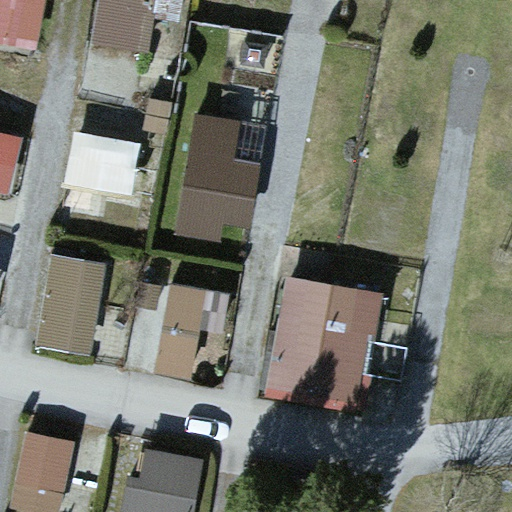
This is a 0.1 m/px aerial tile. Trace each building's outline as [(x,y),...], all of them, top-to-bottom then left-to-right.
[(99,0),(92,32),(148,44),(157,0),(99,0)] [(220,230),(221,213),(258,215),(264,109),(192,104),(185,227),(220,230)] [(0,181),(13,185),(28,127),(0,119),(0,181)] [(72,176),(136,183),(142,130),(78,123),(72,176)] [(39,339),(94,349),(110,252),(55,243),(39,339)] [(362,412),(388,284),(289,264),(263,392),(362,412)] [(194,374),(214,279),(176,272),(156,366),(194,374)] [(29,424),(13,500),(63,510),(79,434),(29,424)] [(129,511),(199,511),(206,448),(137,441),(129,511)]
